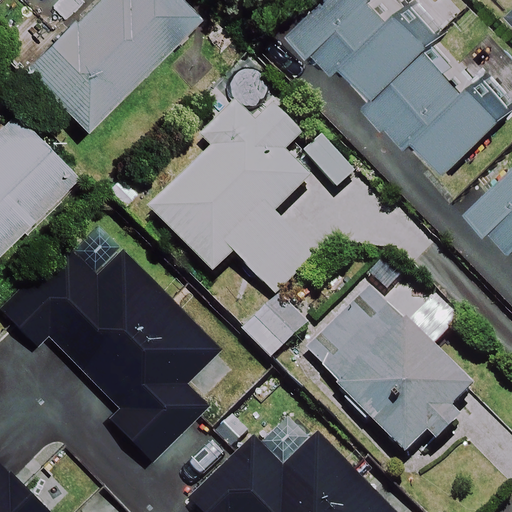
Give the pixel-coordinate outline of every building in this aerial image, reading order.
[(193,29),(164,0),(105,0),(29,74),(86,132),(193,29)] [(308,132),(244,67),(189,121),(217,150),(152,214),(215,278),(236,257),(276,298),(318,257),(277,216),(311,183),(284,156),(308,132)] [(0,252),(74,180),(14,119),(0,132),(0,252)] [(96,281),(65,249),(0,311),(0,312),(40,354),(49,346),(115,416),(108,423),(145,462),(202,407),(181,386),(216,353),(122,256),(96,281)] [(301,346),(405,460),(429,437),(437,446),(461,424),(452,414),(475,393),(434,349),(459,326),(437,301),(423,314),(383,271),(301,346)] [(307,328),(279,301),(246,336),(274,363),(307,328)] [(387,511),(317,442),(284,475),(254,445),(193,506),(199,511),(387,511)] [(0,511),(43,511),(0,468),(0,511)] [(107,511),(93,499),(80,511),(107,511)]
